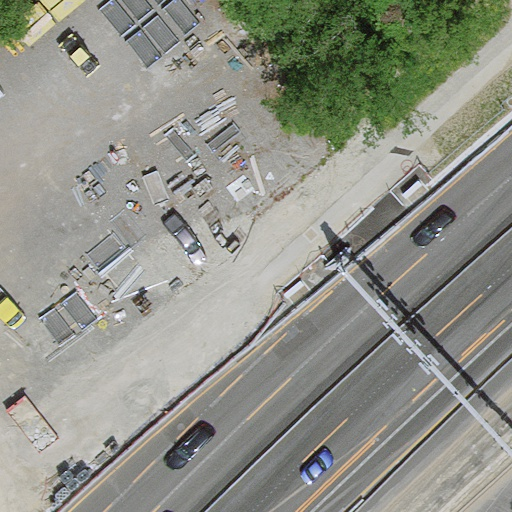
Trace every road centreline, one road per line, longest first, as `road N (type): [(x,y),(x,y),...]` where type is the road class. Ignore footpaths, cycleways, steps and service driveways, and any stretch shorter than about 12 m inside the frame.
road 1 (motorway): [(511,258),(241,511)]
road 2 (motorway): [(414,511),(511,420)]
